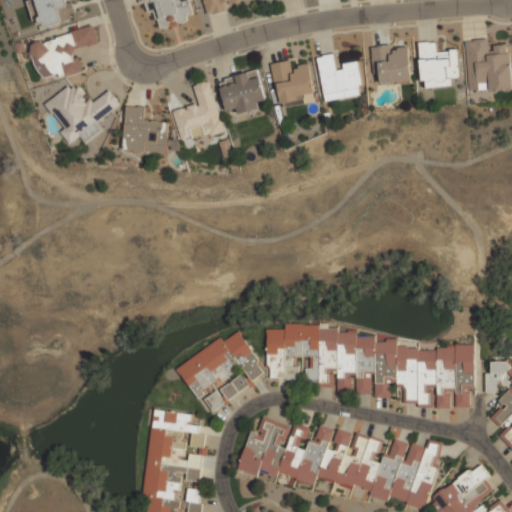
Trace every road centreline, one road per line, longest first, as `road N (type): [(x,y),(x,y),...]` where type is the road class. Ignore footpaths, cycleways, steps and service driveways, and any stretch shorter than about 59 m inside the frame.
road 1 (residential): [(505,0),(306,24),(149,65),(129,49),(112,0)]
road 2 (residential): [(511,481),(463,435),(278,399),(257,404),(233,427),(222,479),(232,511)]
